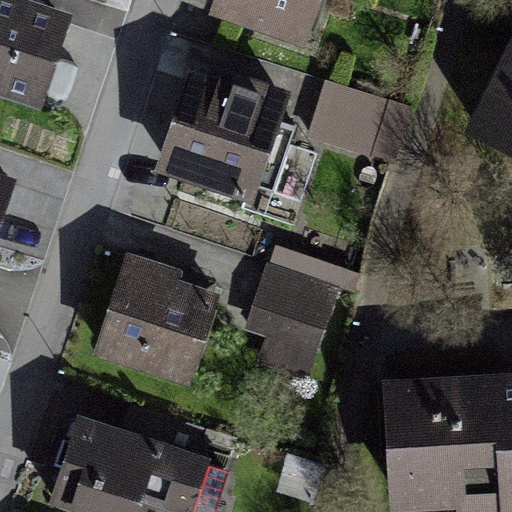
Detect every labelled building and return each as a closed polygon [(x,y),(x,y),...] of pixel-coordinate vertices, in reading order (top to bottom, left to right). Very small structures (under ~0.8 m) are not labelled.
[(74,22),(0,0),(0,94),(48,109),(74,22)] [(311,0),(226,0),(219,21),(295,48),(311,0)] [(511,70),(477,142),(511,159),(511,70)] [(187,89),(158,175),(246,205),(281,102),(219,81),(214,98),(187,89)] [(312,139),(356,144),(363,87),(319,81),(312,139)] [(0,215),(10,186),(0,182),(0,215)] [(127,259),(99,353),(187,379),(215,285),(127,259)] [(281,277),(258,349),(304,363),(327,292),(281,277)] [(511,382),(511,383),(394,391),(402,511),(499,511),(511,511),(511,382)] [(76,426),(50,507),(64,511),(129,511),(141,476),(195,493),(203,468),(76,426)]
